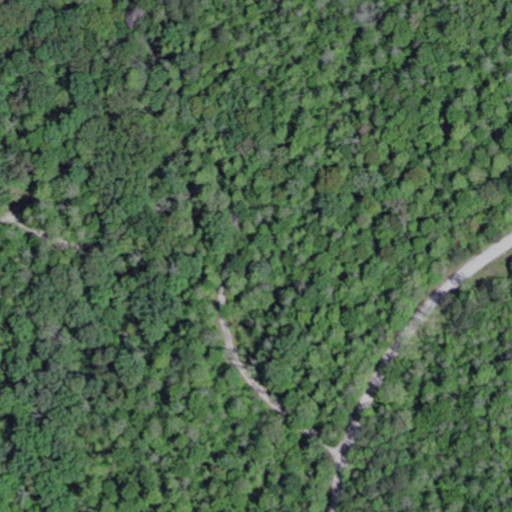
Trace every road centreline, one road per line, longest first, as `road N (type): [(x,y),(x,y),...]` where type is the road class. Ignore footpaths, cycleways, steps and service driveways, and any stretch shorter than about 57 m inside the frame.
road 1 (track): [(345,455),(279,407),(238,364),(223,309),(238,239),(218,198),(194,191),(163,198),(134,232)]
road 2 (residential): [(331,511),(363,407),(396,347),(455,278),(511,238)]
